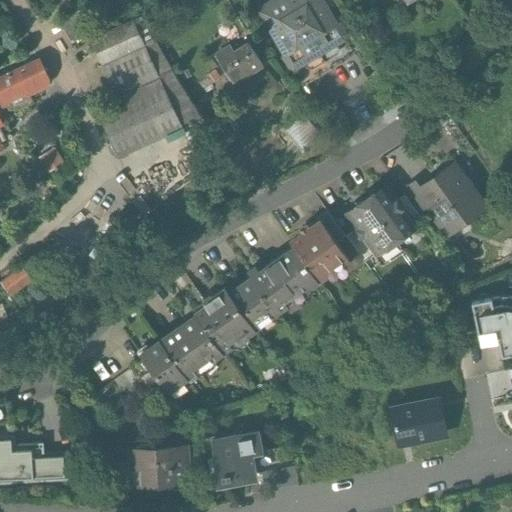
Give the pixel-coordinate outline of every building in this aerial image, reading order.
[(318,51),(287,0),(276,0),(261,9),(286,50),(283,56),(290,66),(296,68),(304,63),(305,58),(318,51)] [(334,21),(321,0),(287,0),(318,51),(331,43),(336,44),(345,38),(346,32),(340,22),(334,21)] [(80,9),(60,22),(73,41),(93,28),(80,9)] [(135,22),(95,39),(117,94),(158,75),(135,22)] [(331,43),(318,51),(330,70),(355,55),(345,38),(336,44),(331,43)] [(250,42),(236,52),(231,45),(216,55),(236,83),(265,63),(250,42)] [(318,51),(305,58),(304,63),(296,68),(306,85),(330,70),(318,51)] [(0,122),(0,123),(0,122),(0,121),(2,116),(0,112),(0,105),(6,103),(5,100),(26,90),(27,92),(45,84),(47,78),(38,58),(0,77),(0,122)] [(162,81),(96,110),(116,154),(136,148),(183,127),(162,81)] [(304,151),(323,133),(302,111),(283,129),(304,151)] [(453,173),(420,196),(425,203),(413,211),(417,217),(429,209),(447,234),(480,210),(474,202),(478,199),(466,182),(462,185),(453,173)] [(397,203),(392,202),(384,191),(366,203),(394,243),(412,231),(412,230),(402,216),(403,211),(397,203)] [(413,211),(404,199),(397,203),(403,211),(402,216),(412,230),(421,223),(417,217),(413,211)] [(394,243),(366,203),(348,216),(356,228),(355,233),(360,241),(366,242),(376,256),(394,243)] [(345,240),(327,214),(316,221),(318,225),(320,224),(335,246),(345,240)] [(335,246),(320,224),(318,225),(310,231),(308,229),(306,229),(299,233),(299,236),(300,238),(290,245),(293,249),(318,284),(347,263),(335,246)] [(366,242),(360,241),(355,233),(345,240),(363,265),(376,256),(366,242)] [(293,249),(250,280),(277,317),(297,302),(298,304),(309,297),(306,292),(318,284),(293,249)] [(277,317),(250,280),(228,296),(252,330),(255,333),(277,318),(277,317)] [(225,290),(214,298),(209,297),(202,302),(206,308),(195,315),(195,317),(223,357),(231,350),(233,344),(252,330),(228,296),(225,290)] [(511,300),(510,300),(504,300),(498,300),(471,306),(478,338),(479,338),(481,348),(498,344),(501,361),(511,358),(511,300)] [(195,317),(191,312),(182,319),(186,324),(159,343),(187,382),(189,386),(199,379),(196,375),(223,357),(195,317)] [(187,382),(159,343),(140,357),(146,366),(158,383),(165,393),(167,397),(187,382)] [(146,366),(137,372),(134,368),(123,376),(137,395),(138,397),(158,383),(146,366)] [(137,395),(123,376),(114,383),(128,402),(137,395)] [(128,402),(114,383),(104,390),(118,409),(128,402)] [(118,409),(104,390),(95,397),(108,417),(118,410),(118,409)] [(434,401),(393,410),(396,425),(394,425),(395,430),(397,430),(400,445),(441,437),(434,401)] [(235,438),(211,443),(213,461),(207,462),(210,475),(214,474),(216,488),(257,480),(253,455),(263,453),(260,437),(236,442),(235,438)] [(0,439),(0,487),(68,484),(67,454),(42,456),(42,445),(15,447),(14,438),(0,439)] [(154,451),(131,453),(132,465),(133,490),(183,486),(180,450),(171,450),(171,449),(154,450),(154,451)] [(132,465),(116,466),(117,491),(133,490),(132,465)]
